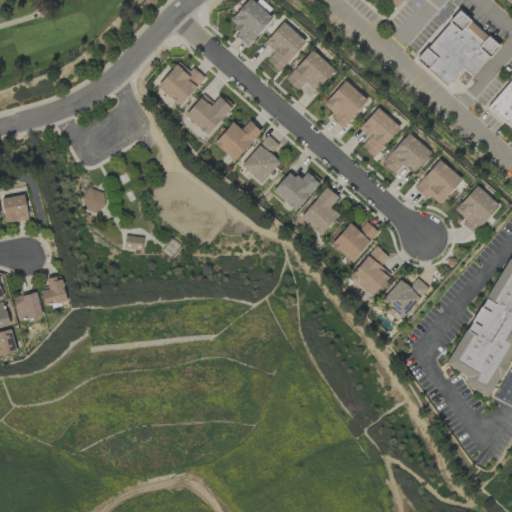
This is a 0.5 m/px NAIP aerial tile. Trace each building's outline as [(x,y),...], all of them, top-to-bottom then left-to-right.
[(246,0),(228,19),(237,28),(232,34),(246,47),(271,19),(250,0),(246,0)] [(386,0),(396,8),(402,0),(386,0)] [(472,76),(498,46),(457,11),(415,60),(445,86),(462,68),(472,76)] [(263,43),(273,52),(265,60),(278,71),(304,42),(282,22),(263,43)] [(284,79),(296,91),(304,82),(314,91),(333,70),(311,50),(284,79)] [(203,77),(191,67),(189,71),(177,61),(156,87),(179,106),(203,77)] [(511,77),(485,108),(511,131),(511,77)] [(340,128),(366,101),(343,80),(321,104),(333,114),(329,118),(340,128)] [(183,115),(205,135),(232,106),(219,94),(212,103),(202,94),(183,115)] [(358,130),(367,136),(360,147),(374,158),(398,125),(374,108),(358,130)] [(213,145),(234,161),(259,130),(247,121),(240,130),(230,122),(213,145)] [(412,173),(429,153),(407,133),(380,163),(392,174),(401,164),(412,173)] [(278,144),(264,134),(240,168),(261,183),(278,161),(270,155),(278,144)] [(424,199),(428,195),(437,204),(460,181),(438,160),(412,187),(424,199)] [(271,191),(293,211),(320,181),(307,170),(298,180),(288,171),(271,191)] [(464,220),(460,225),(473,234),(496,204),(473,186),(453,212),(464,220)] [(329,207),(337,197),(324,187),(298,219),(319,236),(337,214),(329,207)] [(104,209),(102,190),(82,192),(83,210),(104,209)] [(0,201),(4,224),(28,219),(22,194),(0,198),(0,201)] [(330,246),(351,263),(376,231),(364,222),(357,230),(347,223),(330,246)] [(141,237),(124,236),(123,249),(141,250),(141,237)] [(390,275),(379,266),(387,257),(375,246),(349,274),(371,295),(390,275)] [(511,261),(507,258),(444,363),(465,378),(462,384),(485,398),(511,356),(511,261)] [(43,306),(66,300),(59,276),(44,280),(47,289),(39,291),(43,306)] [(399,279),(379,300),(400,319),(428,289),(416,278),(407,288),(399,279)] [(13,297),(17,321),(40,316),(36,292),(13,297)] [(0,327),(8,326),(4,303),(0,303),(0,327)] [(0,355),(14,353),(11,330),(0,332),(0,355)]
